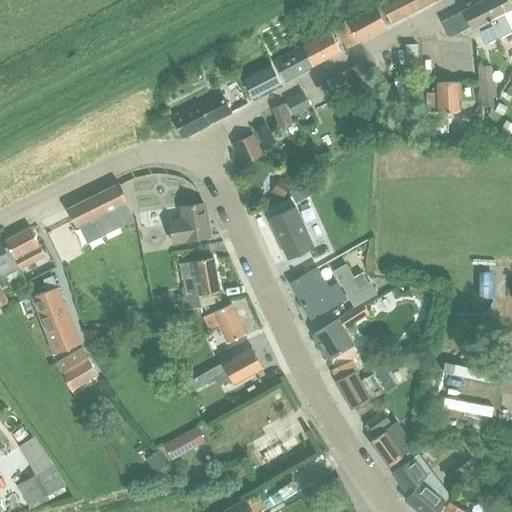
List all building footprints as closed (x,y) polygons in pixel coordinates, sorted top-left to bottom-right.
[(386,0),(380,3),(390,23),(396,20),(408,14),(435,0),(386,0)] [(511,7),(508,0),(484,0),(442,21),(449,37),(465,30),(471,27),(472,29),(476,26),(485,45),(509,33),(508,31),(511,28),(511,7)] [(336,27),(348,48),(387,26),(376,5),(336,27)] [(303,46),(313,66),(341,51),(331,30),(303,46)] [(418,63),(418,44),(406,44),(407,63),(418,63)] [(313,66),(303,46),(274,61),(285,82),(313,66)] [(271,62),(242,77),(247,87),(253,100),(254,99),(265,94),(271,90),(282,85),(282,84),(281,83),(271,62)] [(369,74),(363,62),(351,68),(357,80),(369,74)] [(478,66),(481,100),(482,100),(482,108),(494,106),(493,98),(497,98),(495,81),(493,81),(491,65),(478,66)] [(346,88),(356,83),(349,69),(339,74),(346,88)] [(449,111),(460,111),(459,82),(438,83),(438,92),(427,93),(429,125),(449,124),(449,111)] [(222,92),(172,117),(183,138),(221,119),(232,113),(222,92)] [(310,106),(303,92),(287,100),(294,115),(310,106)] [(285,103),(274,107),(281,127),(292,122),(285,103)] [(502,117),(507,109),(499,105),(495,113),(502,117)] [(511,133),(511,126),(506,123),(501,131),(510,136),(511,133)] [(266,124),(255,130),(264,149),(276,143),(266,124)] [(293,140),(300,136),(295,126),(288,129),(293,140)] [(253,135),(232,144),(241,166),(263,155),(253,135)] [(279,179),(271,194),(281,199),(289,184),(279,179)] [(79,203),(68,209),(76,226),(79,225),(87,242),(102,235),(135,221),(126,203),(127,200),(124,194),(120,184),(79,203)] [(308,197),(303,185),(289,191),(294,203),(308,197)] [(151,206),(168,200),(165,190),(148,196),(151,206)] [(184,219),(170,222),(174,242),(210,237),(204,202),(199,203),(195,204),(182,206),(184,219)] [(314,247),(296,207),(270,219),(288,259),(314,247)] [(20,268),(45,254),(31,227),(6,240),(20,268)] [(2,242),(0,243),(0,277),(16,269),(2,242)] [(185,297),(185,301),(178,302),(180,311),(200,307),(198,296),(221,292),(214,257),(194,261),(197,277),(185,279),(188,296),(185,297)] [(362,301),(377,293),(370,282),(360,288),(346,264),(334,270),(355,306),(362,301)] [(312,317),(346,298),(337,283),(329,288),(317,268),(292,283),(312,317)] [(489,275),(479,274),(478,298),(489,298),(489,275)] [(52,276),(43,280),(47,291),(56,288),(52,276)] [(0,312),(3,311),(0,306),(9,302),(0,284),(0,312)] [(77,337),(69,316),(63,303),(57,287),(56,288),(47,291),(45,292),(35,296),(44,319),(49,317),(62,350),(79,343),(77,337)] [(11,295),(15,302),(25,297),(21,289),(11,295)] [(169,294),(155,297),(158,310),(172,308),(169,294)] [(355,306),(314,332),(314,334),(329,357),(353,343),(344,328),(369,312),(362,301),(355,306)] [(228,343),(246,334),(232,304),(204,317),(209,329),(219,325),(228,343)] [(122,310),(126,320),(136,316),(132,307),(122,310)] [(204,373),(186,384),(190,392),(208,382),(223,373),(227,371),(235,384),(264,367),(252,346),(204,373)] [(335,367),(359,357),(361,356),(355,346),(331,361),(335,367)] [(89,357),(84,348),(57,363),(72,390),(99,374),(89,357)] [(505,388),(510,370),(459,356),(454,373),(505,388)] [(359,357),(335,367),(331,369),(338,381),(352,408),(383,391),(367,362),(362,364),(359,357)] [(380,379),(389,375),(383,364),(375,369),(380,379)] [(458,394),(455,406),(502,417),(505,405),(458,394)] [(270,459),(306,444),(299,427),(311,422),(305,408),(258,428),(270,459)] [(375,434),(391,422),(383,411),(366,422),(367,423),(365,425),(372,434),(374,432),(375,434)] [(393,472),(411,459),(415,455),(411,449),(403,455),(400,450),(410,443),(395,422),(385,429),(386,431),(371,442),(393,472)] [(195,431),(163,448),(171,462),(203,444),(195,431)] [(415,455),(411,459),(393,472),(409,495),(405,499),(420,511),(436,511),(446,500),(447,499),(447,497),(448,496),(448,494),(447,493),(447,491),(418,453),(415,455)] [(156,456),(146,462),(155,476),(164,470),(156,456)] [(276,509),(319,480),(307,462),(264,491),(276,509)] [(55,467),(17,489),(28,509),(67,485),(55,467)] [(252,511),(246,500),(224,511),(252,511)] [(465,511),(450,502),(443,511),(465,511)]
